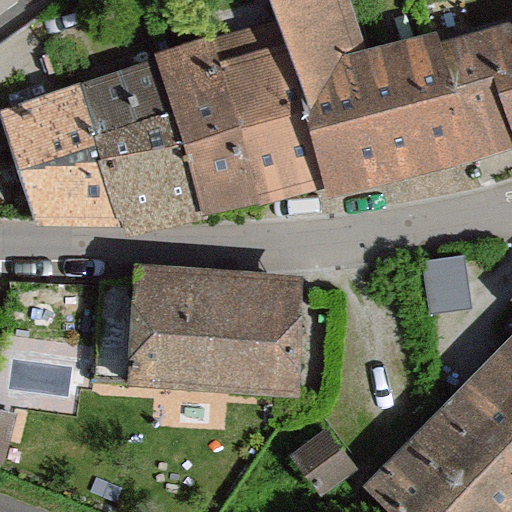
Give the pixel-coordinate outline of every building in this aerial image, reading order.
[(330,201),(479,163),(441,48),(360,70),(338,0),(271,0),(281,32),(326,185),(330,201)] [(511,29),(441,48),(479,163),(511,152),(511,29)] [(326,185),(281,32),(214,55),(257,204),(326,185)] [(257,204),(214,55),(157,75),(201,216),(257,204)] [(122,227),(201,216),(157,75),(81,101),(122,227)] [(39,226),(122,227),(81,101),(9,126),(39,226)] [(441,264),(451,304),(478,298),(468,257),(441,264)] [(301,295),(103,285),(98,382),(296,393),(301,295)] [(80,395),(89,343),(30,332),(21,384),(80,395)] [(402,511),(511,511),(511,348),(376,485),(402,511)] [(358,473),(332,438),(302,461),(329,496),(358,473)]
